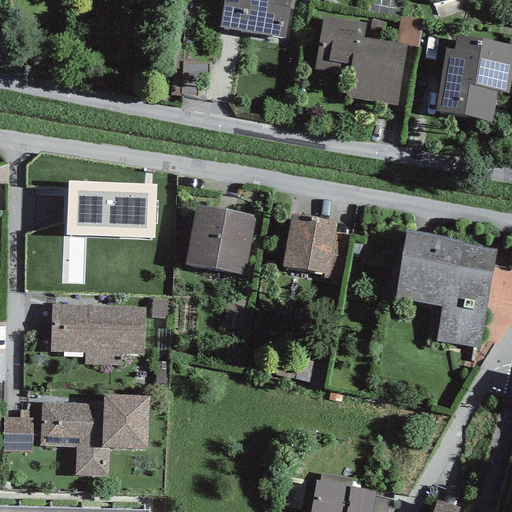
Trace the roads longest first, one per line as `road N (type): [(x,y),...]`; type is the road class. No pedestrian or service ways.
road 1 (residential): [(0,84),(511,179)]
road 2 (residential): [(0,139),(511,225)]
road 3 (residential): [(511,365),(482,383),(408,511)]
